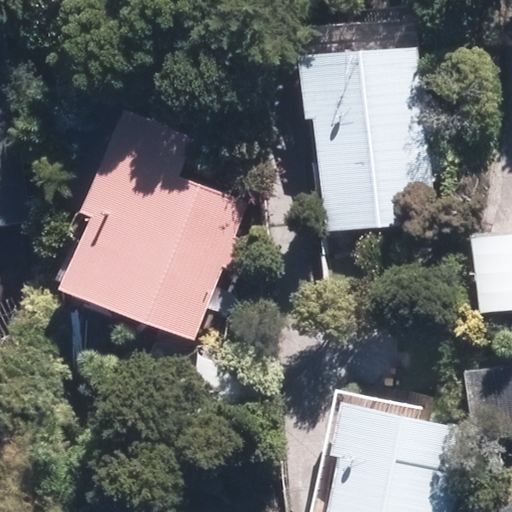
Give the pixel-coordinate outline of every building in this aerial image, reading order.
[(19,17),(0,18),(0,231),(41,228),(19,17)] [(432,53),(313,51),(312,121),(327,122),(325,232),(429,233),(432,53)] [(214,131),(137,100),(91,216),(99,220),(71,288),(206,341),(261,202),(196,176),(214,131)] [(511,443),(511,364),(487,364),(486,443),(511,443)] [(453,511),(471,426),(355,402),(331,511),(453,511)] [(511,511),(511,502),(483,509),(483,511),(511,511)]
